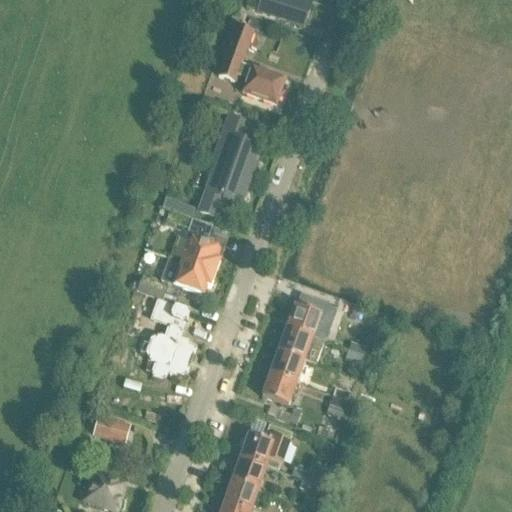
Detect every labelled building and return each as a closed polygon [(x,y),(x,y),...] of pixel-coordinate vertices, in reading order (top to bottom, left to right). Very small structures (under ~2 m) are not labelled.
[(251,0),(249,11),(304,27),(311,3),(301,0),(251,0)] [(253,34),(236,27),(218,79),(235,86),(237,79),(246,82),(241,94),(276,107),(284,82),(241,66),(253,34)] [(210,164),(214,166),(196,215),(217,222),(224,201),(240,207),(261,148),(245,142),(251,125),(227,117),(210,164)] [(180,264),(168,260),(215,277),(220,263),(217,262),(220,253),(205,248),(212,229),(192,222),(185,241),(187,242),(180,264)] [(172,288),(172,286),(204,299),(207,289),(210,291),(215,277),(168,260),(160,284),(172,288)] [(145,298),(159,304),(160,304),(166,289),(142,279),(136,295),(145,298)] [(151,379),(153,380),(162,383),(164,384),(165,382),(167,376),(175,379),(176,377),(186,380),(196,351),(194,350),(187,347),(188,345),(180,342),(182,334),(186,324),(189,316),(187,315),(161,306),(154,325),(169,330),(168,331),(167,331),(164,340),(165,340),(165,341),(160,339),(159,340),(157,339),(156,341),(156,340),(150,343),(145,356),(148,362),(149,362),(148,364),(150,365),(155,367),(155,368),(154,368),(150,377),(152,377),(151,379)] [(321,318),(294,308),(286,331),(313,341),(321,318)] [(277,354),(305,364),(315,368),(324,345),(313,341),(286,331),(277,354)] [(350,345),(347,354),(368,361),(370,353),(367,352),(368,351),(350,345)] [(305,364),(277,354),(269,377),(297,387),(305,364)] [(362,368),(362,367),(365,368),(368,361),(347,354),(344,362),(362,368)] [(261,400),(289,410),(297,387),(269,377),(261,400)] [(351,397),(334,391),(331,399),(348,405),(351,397)] [(101,392),(97,404),(120,412),(125,397),(117,394),(116,397),(101,392)] [(328,408),(329,408),(327,414),(342,420),(344,414),(345,414),(348,405),(331,399),(328,408)] [(98,421),(93,438),(124,447),(129,429),(98,421)] [(262,435),(260,442),(247,438),(239,461),(267,471),(277,475),(280,468),(281,468),(292,437),(269,428),(266,437),(262,435)] [(259,494),(267,471),(239,461),(231,484),(259,494)] [(294,471),(291,479),(301,483),(318,489),(321,483),(322,483),(325,473),(311,468),(308,476),(294,471)] [(90,486),(87,485),(81,504),(103,511),(118,511),(123,498),(121,496),(124,488),(93,477),(90,486)] [(298,492),(306,494),(301,508),(311,511),(318,489),(301,483),(298,492)] [(231,484),(223,506),(238,511),(252,511),(259,494),(231,484)]
